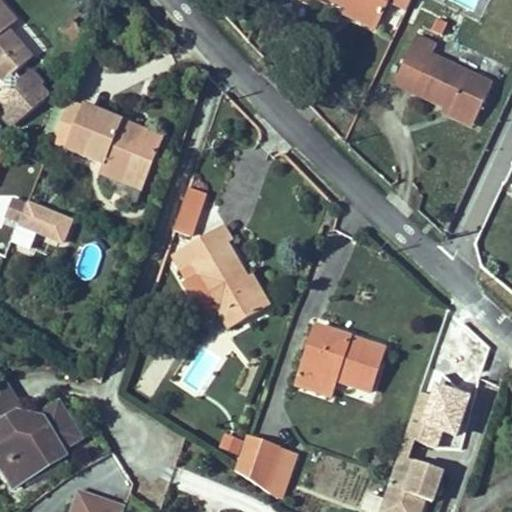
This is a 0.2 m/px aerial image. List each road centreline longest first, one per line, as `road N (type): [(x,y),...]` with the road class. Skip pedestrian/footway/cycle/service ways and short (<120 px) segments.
road 1 (residential): [(445,269),(169,0)]
road 2 (residential): [(445,269),(511,127)]
